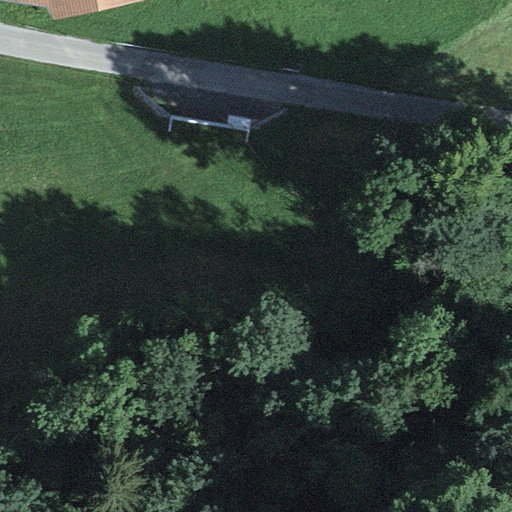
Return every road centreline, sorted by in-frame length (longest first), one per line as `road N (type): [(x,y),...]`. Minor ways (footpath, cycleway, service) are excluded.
road 1 (residential): [(511,122),(0,37)]
road 2 (trunk): [(511,436),(371,511)]
